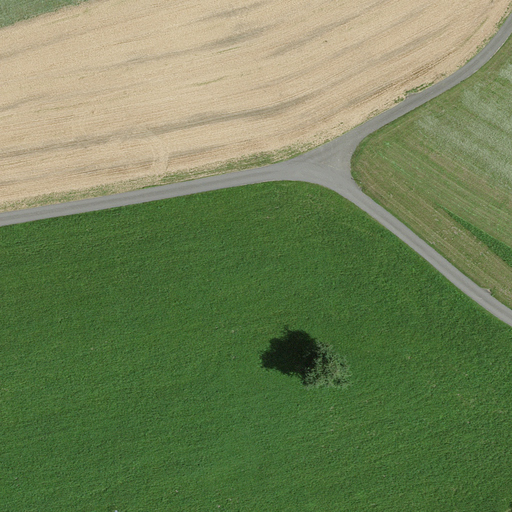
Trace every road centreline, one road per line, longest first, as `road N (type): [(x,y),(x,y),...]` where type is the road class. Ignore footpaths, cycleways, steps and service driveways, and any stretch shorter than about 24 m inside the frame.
road 1 (track): [(0,218),(267,173),(317,175)]
road 2 (track): [(317,175),(350,140),(467,70),(511,21)]
road 3 (track): [(317,175),(370,206),(511,318)]
